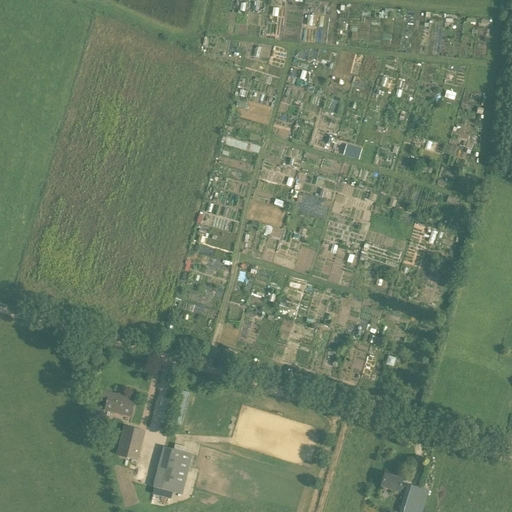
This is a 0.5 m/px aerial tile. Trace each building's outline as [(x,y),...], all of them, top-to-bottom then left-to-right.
[(351,158),(354,147),(346,145),(343,155),(344,155),(351,158)] [(265,231),(272,233),(275,227),(268,224),(265,231)] [(389,229),(386,241),(397,244),(400,232),(389,229)] [(102,398),(104,401),(108,402),(106,410),(131,417),(136,399),(106,392),(103,394),(102,398)] [(116,455),(138,461),(146,431),(124,426),(116,455)] [(163,446),(153,487),(183,494),(193,453),(163,446)] [(386,474),(383,486),(400,491),(403,479),(386,474)] [(398,511),(422,511),(429,491),(407,484),(398,511)]
